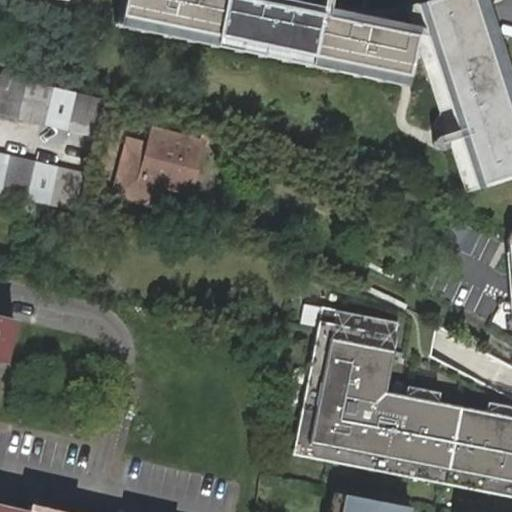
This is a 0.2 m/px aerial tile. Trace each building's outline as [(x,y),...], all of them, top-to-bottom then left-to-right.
[(414,30),(266,0),(113,0),(108,31),(401,91),(414,30)] [(511,85),(483,0),(423,0),(412,4),(420,27),(477,199),(511,187),(511,85)] [(0,113),(97,134),(106,100),(107,95),(0,71),(0,113)] [(202,145),(151,132),(147,145),(133,201),(156,207),(162,188),(188,195),(202,145)] [(133,201),(147,145),(133,141),(129,140),(113,195),(133,201)] [(0,194),(58,208),(77,213),(86,173),(0,154),(0,194)] [(399,323),(321,307),(292,455),(355,468),(357,458),(390,465),(388,474),(426,482),(428,473),(464,480),(462,489),(511,499),(511,418),(485,413),(437,404),(404,397),(385,393),(399,323)] [(0,362),(4,363),(13,322),(0,318),(0,362)] [(407,386),(404,397),(437,404),(439,393),(407,386)] [(511,407),(488,403),(485,413),(511,418),(511,407)] [(388,474),(390,465),(357,458),(355,468),(388,474)] [(462,489),(464,480),(428,473),(426,482),(462,489)] [(339,511),(343,495),(331,492),(326,511),(339,511)] [(408,511),(409,508),(343,495),(339,511),(408,511)] [(0,511),(66,511),(62,511),(61,511),(43,507),(43,506),(29,503),(27,509),(0,501),(0,511)]
